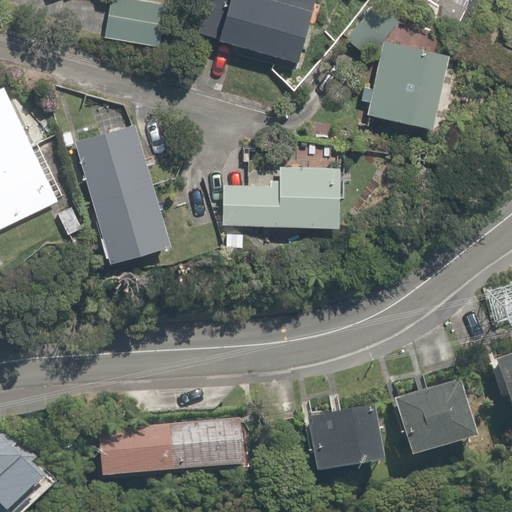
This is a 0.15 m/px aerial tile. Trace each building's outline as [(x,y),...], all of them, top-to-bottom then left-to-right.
[(173,1),(161,0),(113,0),(109,42),(168,49),(173,1)] [(338,0),(206,0),(195,42),(316,77),(338,0)] [(470,62),(388,41),(380,71),(393,74),(381,120),(451,138),(470,62)] [(0,241),(72,206),(15,87),(0,94),(0,241)] [(184,179),(170,145),(155,151),(142,119),(79,145),(136,283),(172,269),(175,277),(202,266),(169,185),(184,179)] [(367,179),(293,175),(292,192),(232,188),(229,232),(363,241),(367,179)] [(81,207),(63,219),(82,247),(100,235),(81,207)] [(511,345),(476,356),(491,406),(499,404),(504,419),(511,416),(511,345)] [(439,378),(384,395),(399,445),(455,428),(439,378)] [(361,403),(290,408),(295,465),(365,460),(361,403)] [(87,428),(91,473),(231,460),(227,415),(87,428)] [(0,434),(0,502),(34,470),(0,434)]
